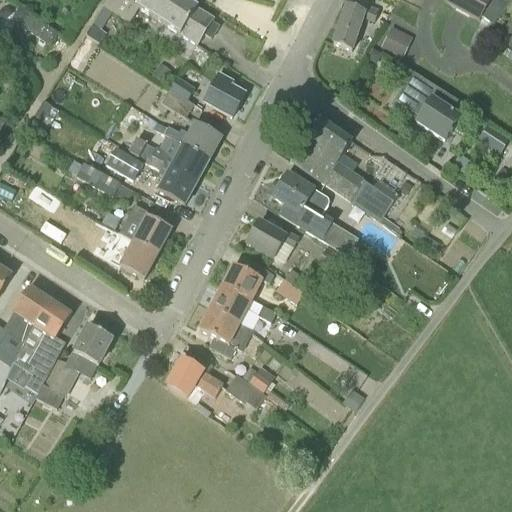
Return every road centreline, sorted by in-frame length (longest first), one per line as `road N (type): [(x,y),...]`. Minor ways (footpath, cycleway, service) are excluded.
road 1 (residential): [(0,227),(154,323),(170,320),(288,80)]
road 2 (unclassified): [(292,511),(501,233)]
road 3 (residential): [(501,233),(288,80)]
